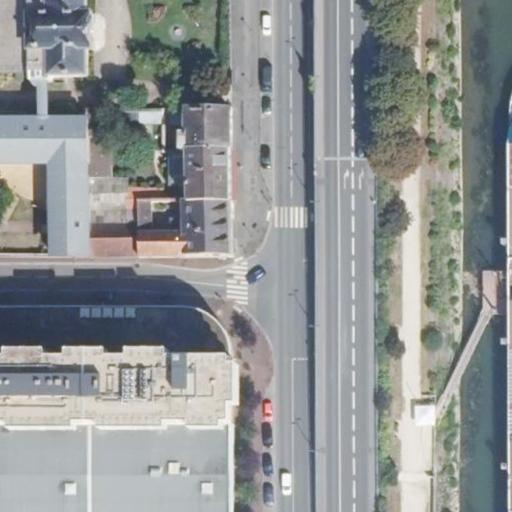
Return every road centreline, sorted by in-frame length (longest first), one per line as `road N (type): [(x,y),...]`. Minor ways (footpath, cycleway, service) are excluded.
road 1 (primary): [(346,511),(345,0)]
road 2 (residential): [(0,284),(291,290)]
road 3 (secondary): [(289,0),(291,290)]
road 4 (secondary): [(291,290),(292,511)]
